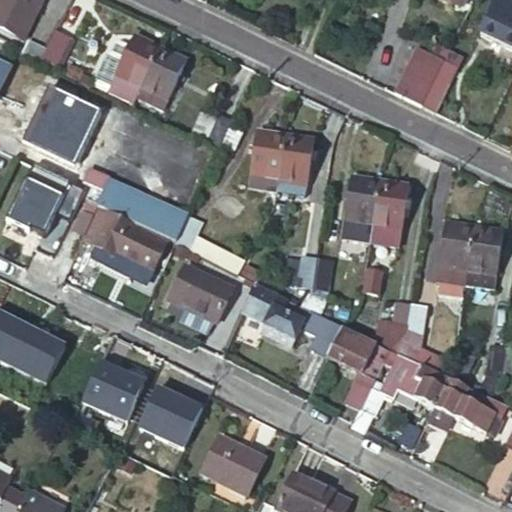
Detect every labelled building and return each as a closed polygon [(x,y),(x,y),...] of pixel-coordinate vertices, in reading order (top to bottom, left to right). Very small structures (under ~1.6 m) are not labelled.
[(1,0),(0,3),(0,30),(27,44),(46,4),(39,0),(1,0)] [(511,7),(499,1),(488,22),(494,24),(483,45),(511,58),(511,12),(509,11),(511,7)] [(70,40),(58,34),(48,53),(42,65),(56,72),(70,40)] [(118,77),(132,47),(122,42),(118,44),(114,52),(109,54),(96,83),(112,90),(118,77)] [(132,47),(118,77),(112,90),(139,102),(144,90),(161,56),(134,43),(132,47)] [(48,53),(31,45),(25,57),(42,65),(48,53)] [(424,46),(417,60),(444,73),(451,59),(424,46)] [(161,56),(144,90),(139,102),(165,115),(170,103),(186,68),(161,56)] [(0,101),(16,67),(0,59),(0,101)] [(426,111),(436,90),(439,84),(444,73),(417,60),(399,98),(426,111)] [(98,95),(52,74),(36,107),(83,128),(98,95)] [(436,90),(426,111),(440,118),(454,91),(451,90),(439,84),(436,90)] [(218,122),(202,114),(190,138),(206,146),(218,122)] [(206,146),(221,153),(234,126),(219,118),(218,122),(206,146)] [(249,175),(278,181),(285,144),(257,138),(249,175)] [(278,181),(307,187),(314,151),(285,144),(278,181)] [(83,201),(97,207),(110,182),(96,175),(83,201)] [(144,230),(178,247),(189,222),(110,182),(97,207),(144,230)] [(379,192),(350,186),(343,224),(339,243),(367,249),(371,230),(379,192)] [(407,198),(379,192),(371,230),(367,249),(395,254),(407,198)] [(144,230),(97,207),(83,238),(96,244),(94,249),(113,258),(115,254),(151,273),(161,255),(137,242),(144,230)] [(61,250),(0,220),(0,261),(44,284),(61,250)] [(178,247),(177,248),(220,269),(226,255),(197,241),(203,228),(189,222),(178,247)] [(444,230),(435,278),(434,283),(440,284),(464,289),(465,284),(474,236),(444,230)] [(474,236),(465,284),(464,289),(492,294),(493,290),(503,241),(474,236)] [(240,278),(247,265),(226,255),(220,269),(240,278)] [(313,261),(297,258),(291,288),(307,292),(313,261)] [(329,265),(313,261),(307,292),(324,295),(329,265)] [(380,272),(366,269),(362,291),(375,295),(380,272)] [(237,296),(189,273),(173,305),(221,328),(237,296)] [(464,289),(440,284),(438,297),(461,301),(464,289)] [(315,338),(309,350),(325,358),(340,327),(300,307),(265,290),(259,288),(246,316),(262,324),(261,326),(292,341),(297,330),(315,338)] [(373,328),(385,331),(391,303),(379,301),(373,328)] [(407,307),(391,303),(385,331),(402,334),(407,307)] [(421,310),(407,307),(402,334),(398,342),(413,350),(421,310)] [(0,363),(48,389),(67,352),(0,318),(0,363)] [(340,327),(325,358),(357,374),(343,403),(359,411),(380,365),(387,351),(345,330),(340,327)] [(413,350),(398,342),(392,353),(394,354),(420,367),(426,369),(431,359),(413,350)] [(502,351),(485,346),(477,377),(478,377),(494,381),(502,351)] [(394,354),(392,353),(387,351),(380,365),(387,369),(394,354)] [(511,376),(511,353),(502,351),(494,381),(510,385),(511,376)] [(438,375),(444,366),(431,359),(426,369),(438,375)] [(119,369),(104,362),(82,406),(124,427),(143,389),(116,376),(119,369)] [(432,411),(448,380),(438,375),(426,369),(420,367),(413,381),(421,386),(412,402),(432,411)] [(489,400),(494,381),(478,377),(471,391),(489,400)] [(467,389),(448,380),(432,411),(451,420),(467,389)] [(451,420),(485,436),(492,421),(500,425),(507,409),(489,400),(471,391),(467,389),(451,420)] [(187,407),(157,392),(137,433),(183,456),(206,410),(189,401),(187,407)] [(50,423),(63,429),(69,432),(79,411),(61,402),(50,423)] [(263,463),(217,442),(199,478),(246,500),(263,463)] [(13,472),(0,464),(0,494),(9,478),(13,472)] [(0,505),(12,511),(17,511),(30,490),(9,478),(0,494),(0,505)] [(324,511),(331,498),(291,478),(274,511),(324,511)] [(64,511),(69,505),(36,487),(33,491),(21,511),(64,511)] [(21,511),(33,491),(30,490),(17,511),(21,511)] [(344,511),(347,506),(331,498),(324,511),(344,511)]
